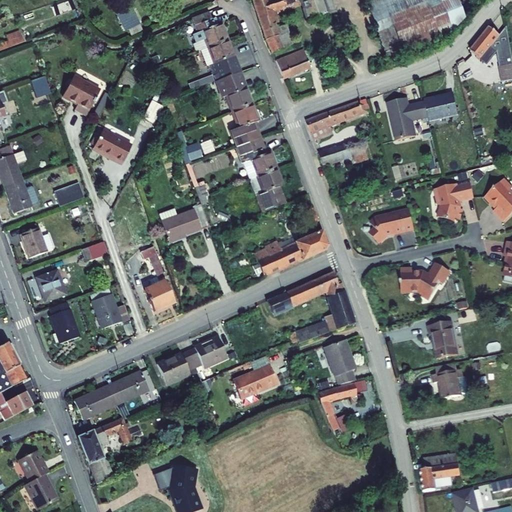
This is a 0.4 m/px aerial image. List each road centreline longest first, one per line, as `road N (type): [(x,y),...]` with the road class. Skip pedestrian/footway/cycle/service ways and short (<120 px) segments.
road 1 (residential): [(49,377),(66,378),(341,255)]
road 2 (unclassified): [(411,511),(384,375),(347,271)]
road 3 (residential): [(287,114),(434,61),(500,0)]
road 4 (residential): [(341,255),(287,114)]
road 5 (residential): [(49,377),(93,511)]
road 6 (residential): [(347,271),(475,238)]
road 7 (residential): [(0,257),(35,359),(49,377)]
road 8 (residential): [(287,114),(240,0)]
